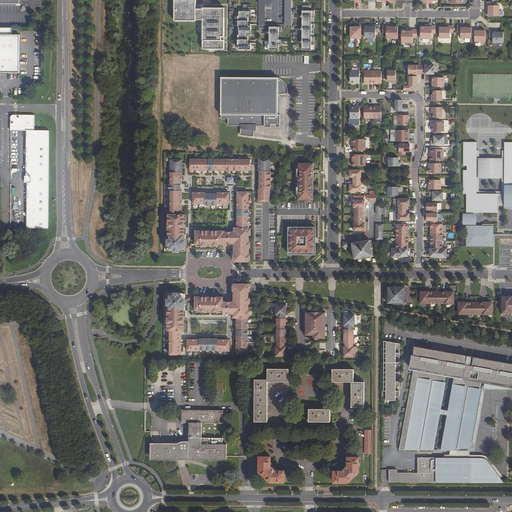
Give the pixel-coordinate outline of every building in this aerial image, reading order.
[(202,49),(223,49),(224,8),(202,8),(202,9),(195,9),(195,0),(173,0),(173,21),(195,21),(195,20),(202,20),(202,49)] [(258,0),(259,25),(265,25),(265,4),(271,4),(271,0),(258,0)] [(499,16),(499,5),(494,5),(494,2),(486,2),(486,9),(488,9),(488,12),(488,16),(499,16)] [(314,10),(302,10),(302,50),(311,50),(311,42),(314,42),(314,37),(311,37),(311,28),(314,28),(314,24),(311,24),(311,15),(314,15),(314,10)] [(239,50),(251,50),(251,45),(248,45),(248,35),(251,35),(251,26),(248,26),(248,16),(251,16),(251,12),(239,12),(239,21),(235,21),(235,27),(241,27),(241,40),(235,40),(235,45),(239,45),(239,50)] [(355,39),(361,39),(361,25),(356,25),(356,27),(354,27),(350,27),(350,37),(355,38),(355,39)] [(365,38),(375,38),(375,32),(379,32),(379,25),(372,25),(372,27),(369,27),(365,27),(365,38)] [(386,39),(398,39),(398,27),(394,27),(390,27),(390,25),(383,25),(382,33),(386,34),(386,39)] [(420,27),(420,39),(432,39),(432,34),(435,34),(435,25),(428,25),(428,27),(424,27),(420,27)] [(439,38),(450,38),(450,33),(453,33),(453,25),(446,25),(446,28),(444,28),(439,28),(439,38)] [(281,26),(269,26),(269,50),(278,50),(278,44),(281,44),(281,39),(278,39),(278,31),(281,31),(281,26)] [(460,38),(471,38),(471,36),(471,29),(471,28),(467,28),(464,28),(464,26),(457,26),(457,33),(460,33),(460,38)] [(0,27),(0,72),(19,73),(20,35),(12,35),(12,28),(0,27)] [(401,31),(401,43),(413,43),(413,38),(417,38),(417,29),(409,29),(409,31),(406,31),(401,31)] [(474,42),(485,42),(485,31),(481,31),(478,31),(478,29),(471,29),(471,36),(474,36),(474,42)] [(493,43),(503,43),(503,32),(496,32),(496,30),(489,30),(489,37),(493,37),(493,43)] [(417,74),(417,72),(421,72),(421,65),(408,65),(408,74),(409,74),(413,74),(413,76),(417,76),(417,74)] [(434,65),(421,65),(421,72),(425,72),(425,74),(434,74),(434,65)] [(392,84),(395,84),(396,70),(387,70),(387,81),(392,81),(392,84)] [(355,84),(359,84),(359,71),(350,71),(350,83),(355,83),(355,84)] [(364,83),(373,84),(373,71),(364,71),(364,83)] [(373,84),(381,84),(381,71),(373,71),(373,84)] [(411,86),(417,86),(417,76),(413,76),(413,74),(409,74),(409,86),(403,86),(403,90),(411,90),(411,86)] [(287,95),(290,95),(289,91),(288,87),(285,84),(283,81),(280,78),(222,78),(222,119),(228,119),(228,125),(230,125),(237,126),(237,125),(243,126),(243,128),(241,128),(240,135),(254,136),(255,129),(253,129),(253,125),(259,126),(260,125),(266,126),(266,125),(272,126),(272,125),(281,126),(281,115),(278,115),(278,109),(279,109),(278,103),(279,103),(278,97),(279,97),(279,95),(283,95),(283,97),(287,97),(287,95)] [(431,83),(431,87),(444,87),(444,78),(432,78),(432,83),(431,83)] [(431,101),(442,101),(442,91),(433,90),(433,94),(431,94),(431,101)] [(395,111),(409,111),(409,107),(402,107),(402,100),(395,100),(395,111)] [(354,125),(359,125),(359,106),(355,106),(355,107),(350,107),(350,119),(354,119),(354,124),(354,125)] [(364,119),(373,119),(373,106),(364,106),(364,119)] [(373,119),(381,119),(381,106),(373,106),(373,119)] [(433,118),(442,118),(442,107),(431,107),(431,114),(433,114),(433,118)] [(49,130),(34,130),(34,115),(20,115),(20,118),(17,118),(17,117),(16,116),(15,115),(14,115),(13,115),(12,116),(11,117),(11,118),(11,119),(12,120),(13,121),(14,121),(14,124),(11,124),(11,130),(28,130),(28,176),(30,176),(30,177),(27,177),(25,177),(25,182),(28,182),(28,228),(48,228),(48,226),(49,130)] [(409,115),(398,115),(398,125),(407,125),(407,122),(409,122),(409,115)] [(444,132),(444,122),(431,122),(431,126),(432,126),(432,131),(444,132)] [(408,130),(395,130),(395,141),(408,141),(408,138),(407,138),(407,134),(408,134),(408,130)] [(431,141),(431,145),(444,145),(444,136),(434,136),(434,141),(431,141)] [(352,150),(365,150),(365,139),(352,139),(352,143),(353,143),(353,146),(352,146),(352,150)] [(484,212),(497,213),(497,206),(497,194),(475,194),(475,185),(473,185),(473,180),(475,180),(476,171),(476,170),(477,170),(477,169),(477,168),(477,167),(477,166),(476,166),(476,157),(474,156),(474,151),(476,151),(476,150),(476,142),(463,142),(463,167),(467,167),(467,171),(463,171),(463,194),(466,194),(466,212),(476,212),(476,208),(484,208),(484,212)] [(399,144),(399,155),(405,155),(405,152),(410,152),(410,145),(399,144)] [(430,160),(443,161),(443,149),(430,149),(430,153),(431,153),(431,157),(430,157),(430,160)] [(476,151),(474,151),(474,156),(476,157),(476,166),(477,166),(477,167),(477,168),(477,169),(477,170),(476,170),(476,171),(475,180),(473,180),(473,185),(475,185),(475,194),(497,194),(504,194),(504,185),(506,185),(506,180),(504,180),(504,165),(507,165),(507,162),(504,162),(505,151),(502,151),(502,158),(502,178),(502,191),(477,191),(478,178),(478,158),(479,150),(476,150),(476,151)] [(352,166),(365,166),(365,155),(352,155),(352,159),(353,159),(353,162),(352,162),(352,166)] [(398,158),(388,158),(388,166),(401,166),(401,162),(398,162),(398,158)] [(502,158),(478,158),(478,178),(502,178),(502,158)] [(239,159),(227,159),(215,159),(208,159),(190,159),(190,166),(189,166),(188,170),(199,170),(199,171),(205,171),(205,170),(208,170),(214,170),(217,170),(217,171),(224,171),(224,170),(227,170),(239,170),(242,170),(242,171),(245,171),(245,170),(252,170),(252,167),(251,167),(251,159),(239,159)] [(270,171),(270,159),(258,159),(258,171),(259,171),(259,189),(258,189),(258,201),(269,201),(270,189),(270,171)] [(182,161),(170,161),(170,185),(169,185),(169,190),(170,190),(170,215),(168,215),(168,234),(167,234),(167,251),(169,251),(169,252),(183,252),(183,251),(185,251),(185,234),(184,234),(184,229),(184,215),(182,215),(182,190),(180,190),(180,185),(182,185),(182,161)] [(313,200),(313,163),(298,163),(298,169),(297,169),(297,172),(295,172),(295,173),(297,173),(297,176),(298,176),(298,180),(296,180),(296,183),(298,183),(298,187),(297,187),(297,190),(295,190),(295,191),(297,191),(297,194),(298,194),(298,200),(313,200)] [(430,174),(439,174),(439,163),(428,163),(428,170),(430,170),(430,174)] [(361,170),(350,170),(349,177),(353,177),(353,181),(360,181),(360,177),(361,177),(361,170)] [(428,189),(439,189),(439,179),(430,179),(429,183),(428,183),(428,189)] [(360,181),(353,181),(353,185),(349,185),(349,192),(361,192),(361,185),(360,185),(360,181)] [(401,191),(401,187),(387,187),(387,195),(398,195),(398,191),(401,191)] [(217,203),(229,203),(229,192),(217,192),(217,193),(205,193),(205,192),(193,191),(193,203),(205,203),(205,204),(217,204),(217,203)] [(234,262),(248,262),(249,228),(248,228),(248,192),(237,192),(237,228),(234,228),(234,232),(231,232),(229,233),(226,232),(223,232),(223,230),(196,230),(196,248),(223,248),(223,244),(231,244),(231,248),(234,249),(234,262)] [(431,200),(442,200),(442,192),(428,192),(428,196),(431,196),(431,200)] [(511,200),(504,201),(504,194),(497,194),(497,206),(504,206),(504,207),(511,207),(511,200)] [(398,210),(406,210),(406,206),(409,206),(409,199),(398,199),(398,206),(399,206),(398,210)] [(353,231),(364,231),(365,223),(363,223),(363,207),(365,207),(365,200),(354,200),(354,207),(354,223),(353,223),(353,231)] [(430,214),(437,214),(437,203),(426,203),(426,210),(431,210),(431,213),(430,214)] [(398,220),(409,221),(409,213),(406,213),(406,210),(398,210),(398,213),(398,220)] [(430,224),(437,224),(437,214),(430,214),(431,213),(426,213),(426,214),(426,221),(430,221),(430,224)] [(474,214),(463,214),(463,220),(465,220),(465,225),(474,225),(474,214)] [(408,224),(396,224),(396,248),(392,248),(392,258),(407,258),(407,256),(408,256),(408,224)] [(431,258),(446,258),(446,249),(442,249),(442,224),(437,224),(430,224),(430,257),(431,257),(431,258)] [(486,245),(486,246),(493,246),(493,238),(493,234),(493,224),(482,224),(482,230),(478,230),(478,226),(467,226),(467,246),(483,246),(483,245),(486,245)] [(289,228),(289,254),(315,254),(315,228),(289,228)] [(354,259),(372,256),(370,240),(352,243),(354,259)] [(248,318),(248,284),(234,284),(234,297),(231,297),(231,302),(223,302),(223,297),(195,297),(195,310),(200,310),(200,312),(218,312),(218,310),(223,310),(223,314),(225,314),(228,312),(231,314),(233,314),(233,318),(236,318),(236,354),(247,354),(248,318)] [(388,303),(405,303),(405,287),(388,287),(388,303)] [(454,303),(454,292),(420,291),(420,303),(454,303)] [(169,294),(167,294),(167,311),(167,330),(170,330),(169,354),(181,355),(181,330),(184,330),(184,316),(183,316),(183,311),(185,311),(185,294),(182,294),(182,293),(169,293),(169,294)] [(511,296),(502,296),(502,315),(511,315),(511,296)] [(492,314),(492,302),(459,302),(458,314),(492,314)] [(285,315),(286,315),(286,305),(275,305),(275,315),(277,315),(285,315)] [(313,339),(325,339),(325,330),(325,313),(306,313),(306,336),(313,336),(313,339)] [(285,315),(277,315),(276,318),(276,325),(284,325),(286,325),(286,319),(285,319),(285,315)] [(353,326),(354,326),(354,315),(344,315),(344,326),(345,326),(353,326)] [(284,325),(276,325),(276,329),(276,336),(286,336),(286,329),(284,329),(284,325)] [(344,336),(354,336),(354,329),(353,329),(353,326),(345,326),(345,329),(344,329),(344,336)] [(286,336),(276,336),(276,343),(276,346),(284,346),(284,343),(286,343),(286,336)] [(354,336),(344,336),(344,343),(345,343),(345,346),(353,346),(353,343),(354,336)] [(217,351),(229,351),(229,340),(217,340),(217,339),(199,339),(199,340),(187,340),(187,351),(199,351),(199,350),(217,350),(217,351)] [(391,399),(401,399),(401,395),(405,395),(405,390),(401,389),(401,385),(405,385),(405,380),(401,380),(401,376),(405,376),(405,371),(401,371),(401,367),(405,367),(405,362),(402,361),(402,357),(405,358),(405,352),(401,352),(401,349),(406,349),(406,346),(390,343),(389,348),(392,348),(392,352),(389,352),(389,357),(392,357),(392,361),(389,361),(389,366),(392,366),(392,371),(389,371),(389,376),(391,376),(391,380),(389,380),(389,385),(391,385),(391,389),(387,389),(387,394),(391,395),(391,399)] [(275,356),(286,356),(286,346),(275,346),(275,356)] [(343,357),(354,357),(354,346),(353,346),(345,346),(344,346),(343,357)] [(404,448),(437,449),(443,414),(444,410),(450,374),(454,375),(463,377),(467,356),(421,348),(419,361),(421,361),(420,367),(404,448)] [(457,450),(467,450),(471,426),(473,426),(480,388),(482,376),(500,379),(499,385),(501,385),(500,389),(511,389),(511,363),(467,356),(463,377),(454,375),(447,415),(441,450),(457,450)] [(288,369),(267,369),(267,379),(255,379),(255,421),(267,421),(267,382),(288,382),(288,369)] [(353,369),(332,369),(332,382),(351,382),(351,407),(364,407),(364,382),(353,382),(353,369)] [(482,376),(480,388),(489,389),(500,389),(501,385),(499,385),(500,379),(482,376)] [(330,409),(309,409),(309,418),(307,419),(307,420),(309,420),(309,421),(330,421),(330,409)] [(177,458),(226,458),(227,445),(223,444),(223,438),(202,438),(202,423),(223,423),(223,410),(181,410),(181,423),(189,423),(189,432),(189,438),(189,441),(185,442),(184,442),(183,442),(182,443),(181,444),(163,444),(163,445),(153,445),(153,457),(177,457),(177,458)] [(493,461),(489,458),(486,457),(477,457),(472,458),(470,458),(470,455),(456,455),(449,455),(445,455),(445,458),(421,458),(420,458),(420,459),(420,461),(420,462),(420,463),(420,464),(420,465),(420,467),(420,468),(420,469),(421,473),(399,473),(397,470),(389,469),(389,482),(472,482),(481,482),(481,476),(504,476),(493,461)] [(270,457),(259,457),(259,471),(270,482),(284,482),(284,471),(274,471),(270,466),(270,457)] [(359,457),(348,457),(347,467),(343,471),(333,471),(333,482),(348,482),(359,471),(359,457)]
